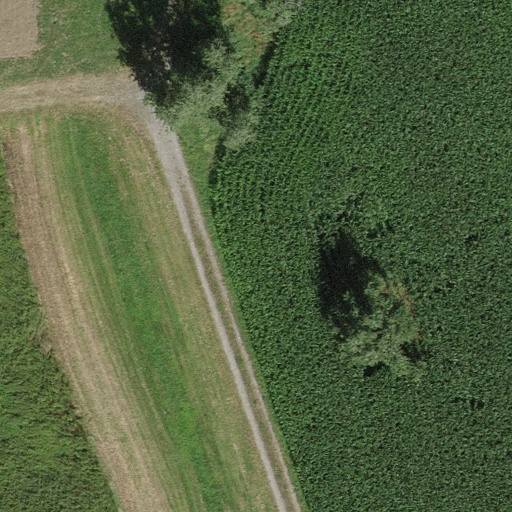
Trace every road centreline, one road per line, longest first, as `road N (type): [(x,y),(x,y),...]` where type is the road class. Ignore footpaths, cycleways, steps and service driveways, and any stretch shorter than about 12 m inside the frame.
road 1 (track): [(189,0),(170,69),(308,511)]
road 2 (track): [(170,69),(0,94)]
